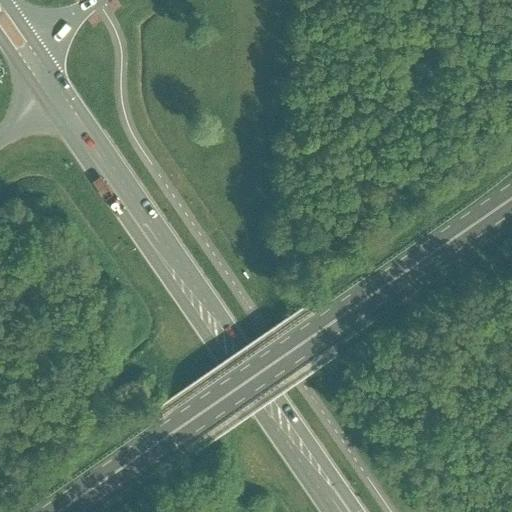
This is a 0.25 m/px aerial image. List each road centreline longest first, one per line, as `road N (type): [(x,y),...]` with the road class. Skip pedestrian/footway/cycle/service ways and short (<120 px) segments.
road 1 (primary): [(61,511),(511,198)]
road 2 (primary): [(348,511),(64,96)]
